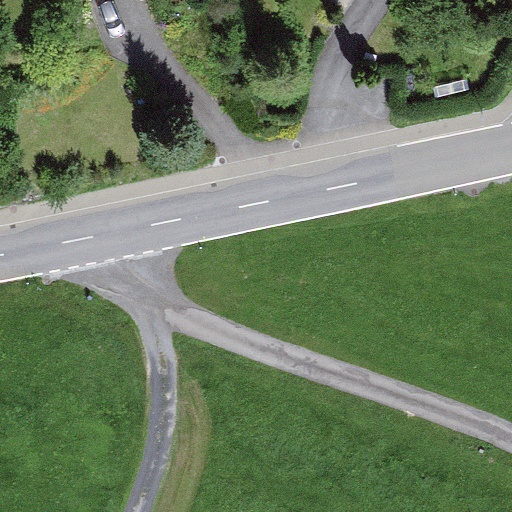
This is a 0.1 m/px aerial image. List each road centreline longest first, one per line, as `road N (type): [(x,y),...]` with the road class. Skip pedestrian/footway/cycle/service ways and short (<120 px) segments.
road 1 (tertiary): [(511,148),(0,261)]
road 2 (track): [(511,455),(406,413),(153,288),(94,243)]
road 3 (track): [(153,288),(172,387),(162,470),(143,511)]
